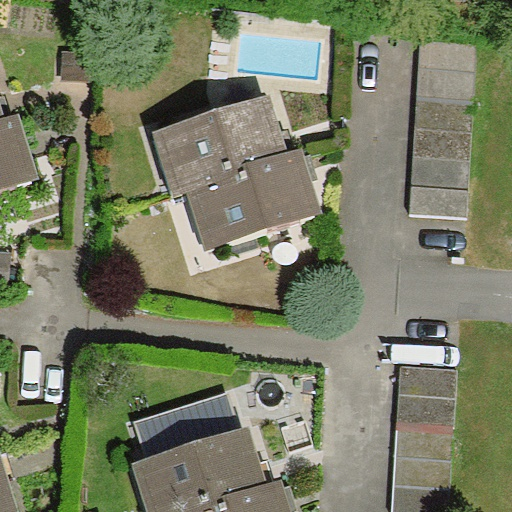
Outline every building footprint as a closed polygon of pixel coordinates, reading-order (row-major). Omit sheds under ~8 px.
[(423,49),(416,220),(470,222),(477,51),(423,49)] [(192,188),(278,159),(258,99),(158,134),(178,193),(192,188)] [(12,122),(0,126),(0,196),(33,185),(12,122)] [(278,159),(192,188),(213,251),(313,217),(291,154),(278,159)] [(449,511),(457,371),(401,368),(393,511),(449,511)] [(238,393),(171,410),(181,446),(247,429),(238,393)] [(142,511),(208,511),(261,494),(241,435),(130,473),(142,511)] [(0,462),(0,511),(13,511),(17,511),(0,462)] [(261,494),(208,511),(283,511),(276,489),(261,494)]
